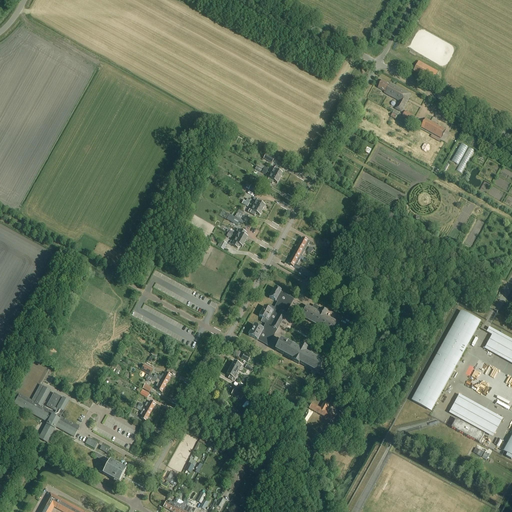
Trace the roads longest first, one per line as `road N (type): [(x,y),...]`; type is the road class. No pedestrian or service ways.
road 1 (unclassified): [(135,505),(377,63)]
road 2 (unclassified): [(4,511),(39,455),(135,505)]
road 3 (track): [(0,213),(145,294)]
road 4 (unclassified): [(377,63),(511,137)]
road 5 (track): [(264,511),(292,461),(353,406)]
road 6 (unclassified): [(377,63),(262,0)]
